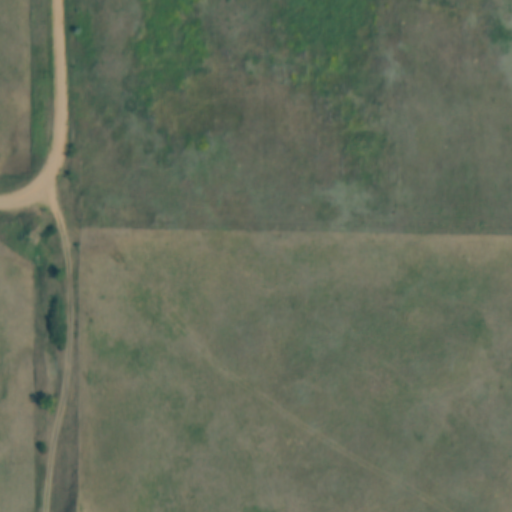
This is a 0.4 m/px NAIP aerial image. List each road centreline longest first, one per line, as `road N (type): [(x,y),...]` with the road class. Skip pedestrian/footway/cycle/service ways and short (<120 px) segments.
road 1 (track): [(46,511),(55,157)]
road 2 (residential): [(55,157),(64,141),(59,0)]
